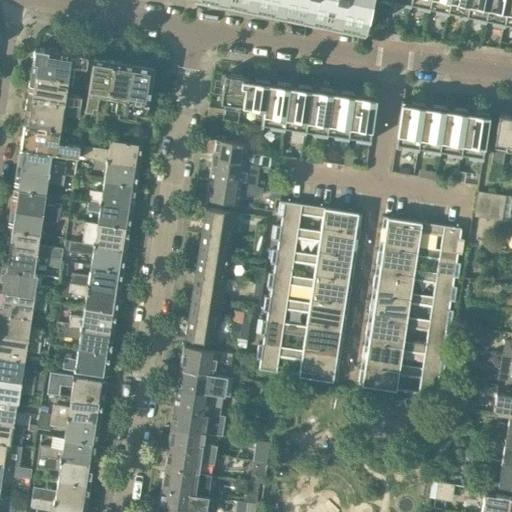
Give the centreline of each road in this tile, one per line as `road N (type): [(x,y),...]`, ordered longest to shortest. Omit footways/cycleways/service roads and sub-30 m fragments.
road 1 (residential): [(122,511),(195,28)]
road 2 (residential): [(395,60),(348,383)]
road 3 (residential): [(395,60),(195,28)]
road 4 (residential): [(195,28),(33,0)]
